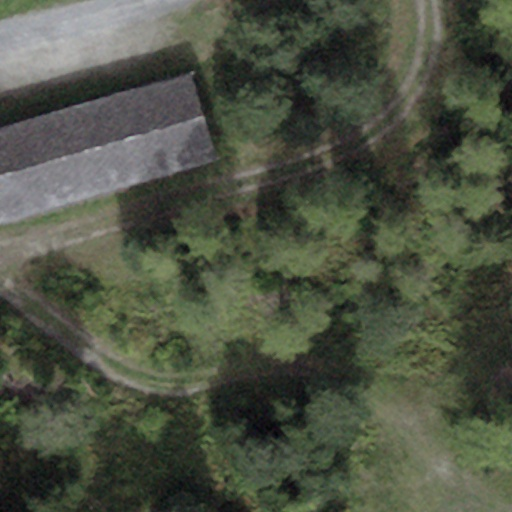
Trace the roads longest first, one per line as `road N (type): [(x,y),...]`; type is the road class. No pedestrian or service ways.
road 1 (track): [(0,251),(346,149),(390,115),(418,72),(431,33),(429,0)]
road 2 (track): [(0,37),(146,0)]
